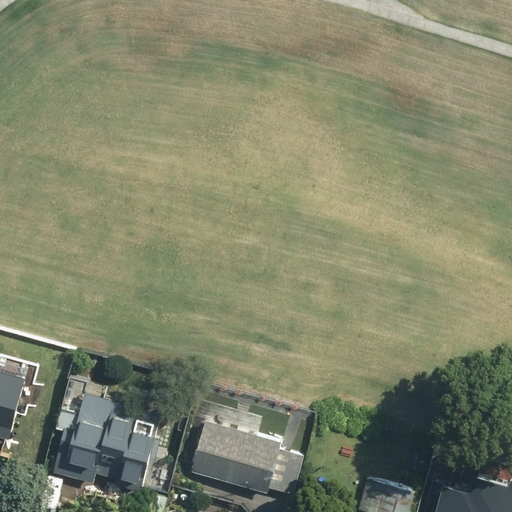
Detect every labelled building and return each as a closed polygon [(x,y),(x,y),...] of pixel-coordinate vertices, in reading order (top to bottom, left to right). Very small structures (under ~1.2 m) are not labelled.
[(29,370),(0,361),(0,437),(8,439),(29,370)] [(157,416),(83,394),(72,431),(64,429),(52,468),(93,480),(96,468),(138,481),(157,416)] [(283,443),(203,420),(188,470),(268,494),(283,443)] [(511,511),(511,467),(440,450),(425,511),(511,511)] [(406,511),(408,480),(364,479),(363,511),(406,511)]
